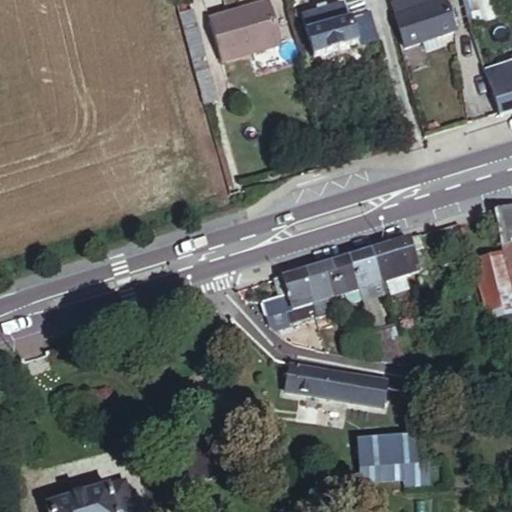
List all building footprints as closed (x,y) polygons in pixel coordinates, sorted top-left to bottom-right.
[(432,0),(409,0),(385,6),(388,21),(395,51),(412,47),(415,56),(428,52),(425,43),(442,39),(432,0)] [(460,31),(496,20),(491,2),(479,5),(476,0),(468,0),(452,5),(460,31)] [(343,41),(356,38),(351,19),(337,23),(333,5),(293,15),(303,56),(344,46),(343,41)] [(221,67),(278,53),(267,13),(211,28),(221,67)] [(202,114),(215,111),(191,20),(177,23),(202,114)] [(492,127),(511,121),(511,73),(479,82),(492,127)] [(511,300),(511,203),(491,208),(500,247),(463,255),(477,316),(510,309),(508,301),(511,300)] [(414,267),(404,236),(383,243),(392,274),(414,267)] [(392,274),(383,243),(365,248),(373,279),(392,274)] [(373,279),(365,248),(342,255),(346,272),(356,270),(358,285),(351,286),(354,299),(377,292),(373,279)] [(351,286),(358,285),(356,270),(346,272),(342,255),(325,260),(328,280),(322,281),(324,294),(351,286)] [(324,294),(322,281),(328,280),(325,260),(303,267),(306,286),(303,287),(306,301),(309,312),(327,308),(324,294)] [(306,301),(303,287),(306,286),(303,267),(267,278),(269,291),(257,294),(264,322),(267,324),(282,322),(279,307),(306,301)] [(354,401),(358,375),(283,362),(280,378),(322,386),(320,395),(354,401)] [(374,405),(378,378),(358,375),(354,401),(374,405)] [(436,482),(434,458),(425,460),(421,431),(362,438),(366,480),(407,476),(408,485),(436,482)] [(219,441),(168,455),(176,482),(226,468),(219,441)] [(113,481),(102,485),(109,509),(120,506),(113,481)] [(102,485),(37,504),(39,511),(110,511),(109,509),(102,485)]
